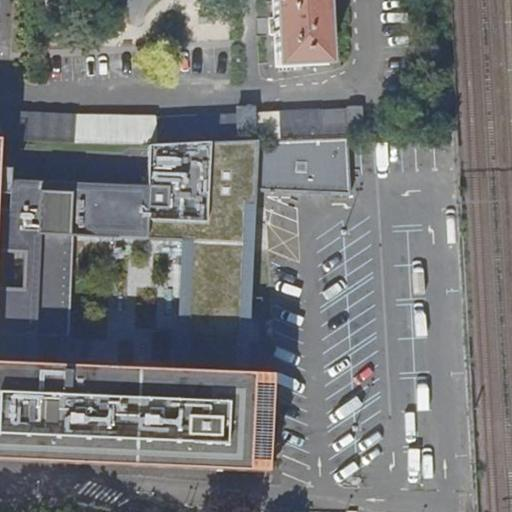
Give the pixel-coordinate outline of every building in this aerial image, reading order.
[(272,0),(276,66),(326,64),(323,0),(272,0)] [(254,142),(284,140),(346,137),(345,111),(282,114),(253,115),(253,109),(237,110),(237,133),(254,133),(254,142)] [(0,110),(0,138),(74,142),(76,114),(0,110)] [(345,111),(346,137),(348,137),(364,136),(363,110),(345,111)] [(155,117),(76,114),(74,142),(156,146),(155,118),(155,117)] [(236,115),(155,118),(156,146),(237,142),(236,115)] [(254,142),(256,192),(349,198),(351,198),(348,137),(346,137),(284,140),(254,142)] [(256,192),(254,142),(237,142),(156,146),(74,142),(0,138),(0,468),(280,486),(256,192)]
